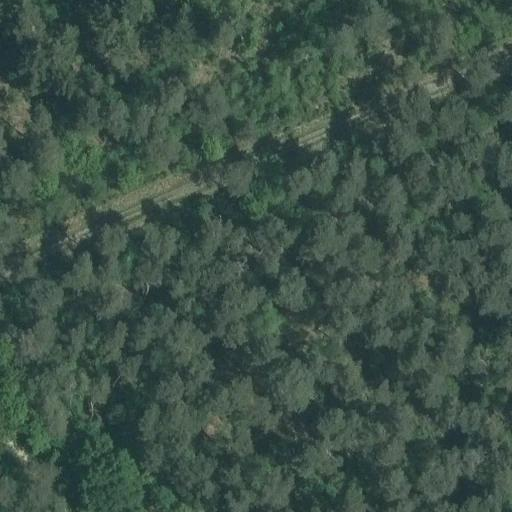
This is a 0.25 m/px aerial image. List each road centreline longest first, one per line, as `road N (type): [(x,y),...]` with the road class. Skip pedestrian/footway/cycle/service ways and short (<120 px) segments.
road 1 (track): [(0,281),(511,58)]
road 2 (track): [(83,511),(0,409)]
